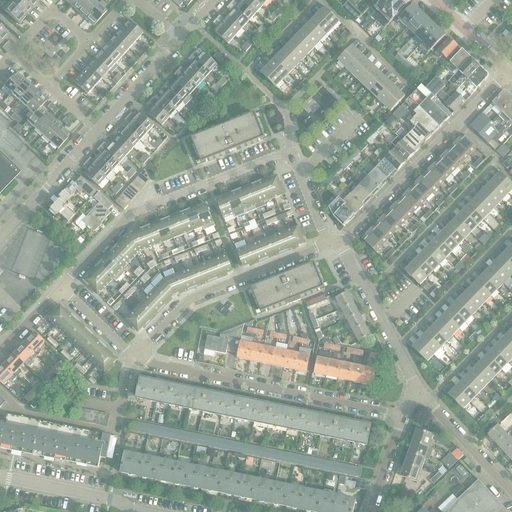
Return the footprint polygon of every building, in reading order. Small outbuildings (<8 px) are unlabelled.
[(22,0),(14,0),(11,3),(26,16),(33,9),(22,0)] [(38,0),(22,0),(33,9),(39,1),(38,0)] [(74,0),(70,5),(77,12),(88,0),(74,0)] [(88,0),(77,12),(85,19),(98,5),(92,0),(88,0)] [(255,0),(241,0),(241,1),(255,14),(262,6),(255,0)] [(374,13),(368,19),(370,21),(374,25),(376,22),(384,29),(410,1),(409,0),(382,0),(379,3),(372,10),(372,11),(374,13)] [(241,1),(238,5),(233,1),(230,4),(249,21),(255,14),(241,1)] [(348,1),(342,8),(355,21),(362,14),(348,1)] [(378,2),(371,9),(372,10),(379,3),(378,2)] [(11,3),(4,11),(19,24),(26,16),(11,3)] [(230,4),(227,8),(231,12),(227,16),(242,29),(249,21),(230,4)] [(106,12),(98,5),(85,19),(92,26),(106,12)] [(399,21),(407,28),(421,13),(413,6),(399,21)] [(312,11),(316,16),(317,15),(332,29),(339,22),(324,8),(319,13),(315,8),(312,11)] [(407,28),(415,36),(429,21),(421,13),(407,28)] [(306,18),(310,22),(311,21),(326,36),(332,29),(317,15),(316,16),(313,19),(308,15),(306,18)] [(227,16),(224,20),(219,16),(216,19),(235,36),(242,29),(227,16)] [(216,19),(213,23),(217,27),(213,31),(228,44),(235,36),(216,19)] [(136,41),(143,34),(129,20),(122,28),(136,41)] [(299,24),(304,28),(305,28),(320,42),(326,36),(311,21),(310,22),(306,26),(302,21),(299,24)] [(370,21),(364,27),(368,31),(374,25),(370,21)] [(415,36),(422,43),(437,28),(429,21),(415,36)] [(0,40),(2,42),(9,34),(0,26),(0,40)] [(122,28),(115,36),(129,49),(136,41),(122,28)] [(293,30),(298,35),(298,34),(313,48),(320,42),(305,28),(304,28),(300,32),(296,28),(293,30)] [(437,28),(422,43),(418,48),(426,55),(445,36),(437,28)] [(511,47),(511,34),(511,33),(510,34),(506,38),(501,34),(499,36),(504,41),(505,41),(511,47)] [(287,37),(291,41),(292,41),(307,55),(313,48),(298,34),(298,35),(294,39),(289,34),(287,37)] [(115,36),(108,43),(123,57),(129,49),(115,36)] [(461,51),(456,46),(456,45),(454,43),(453,43),(449,39),(434,54),(439,59),(442,56),(449,63),(461,51)] [(281,43),(285,48),(286,47),(301,61),(307,55),(292,41),(291,41),(288,45),(283,41),(281,43)] [(338,61),(344,68),(359,53),(358,52),(354,48),(359,44),(356,41),(351,46),(352,47),(338,61)] [(108,43),(101,51),(116,64),(123,57),(108,43)] [(386,50),(391,55),(396,50),(390,45),(386,50)] [(274,50),(279,54),(280,53),(295,68),(301,61),(286,47),(285,48),(281,52),(277,47),(274,50)] [(362,48),(358,52),(359,53),(344,68),(351,74),(365,59),(364,58),(360,55),(365,50),(362,48)] [(462,50),(461,51),(449,63),(445,67),(452,74),(452,73),(455,76),(471,59),(462,50)] [(101,51),(94,58),(109,72),(116,64),(101,51)] [(210,72),(217,64),(203,51),(199,56),(195,52),(191,55),(210,72)] [(399,52),(394,58),(401,65),(406,60),(399,52)] [(268,56),(273,61),(273,60),(288,74),(295,68),(280,53),(279,54),(275,58),(271,54),(268,56)] [(219,63),(222,59),(216,54),(213,57),(219,63)] [(369,54),(364,58),(365,59),(351,74),(357,80),(372,65),(371,65),(367,61),(371,56),(369,54)] [(191,55),(188,60),(192,63),(189,67),(203,80),(210,72),(191,55)] [(94,58),(87,66),(102,79),(109,72),(94,58)] [(455,76),(448,82),(456,90),(465,81),(466,81),(480,67),(471,59),(455,76)] [(262,63),(266,67),(267,66),(282,81),(288,74),(273,60),(273,61),(269,64),(264,60),(262,63)] [(375,60),(371,65),(372,65),(357,80),(364,87),(378,72),(377,71),(373,67),(378,62),(375,60)] [(406,60),(401,65),(411,74),(416,69),(406,60)] [(87,66),(80,74),(95,87),(102,79),(87,66)] [(276,87),(282,81),(267,66),(266,67),(263,71),(258,67),(256,69),(260,74),(261,73),(276,87)] [(381,66),(377,71),(378,72),(364,87),(370,93),(384,78),(384,77),(380,73),(384,69),(381,66)] [(189,67),(185,71),(181,67),(178,71),(196,87),(203,80),(189,67)] [(445,103),(444,104),(454,113),(465,102),(460,97),(466,91),(471,96),(488,78),(488,75),(480,67),(466,81),(469,85),(465,89),(462,86),(452,96),(445,103)] [(420,83),(426,76),(419,69),(413,76),(420,83)] [(178,71),(174,75),(178,78),(175,82),(189,95),(196,87),(178,71)] [(3,87),(11,94),(24,79),(16,72),(3,87)] [(388,72),(384,77),(384,78),(370,93),(377,99),(391,84),(390,83),(386,80),(391,75),(388,72)] [(80,74),(73,81),(88,95),(95,87),(80,74)] [(433,96),(435,94),(436,94),(443,87),(444,88),(445,86),(436,77),(425,89),(433,96)] [(11,94),(19,101),(32,86),(24,79),(11,94)] [(394,79),(390,83),(391,84),(377,99),(383,105),(398,90),(397,90),(393,86),(397,81),(394,79)] [(164,86),(183,103),(186,105),(193,98),(189,95),(175,82),(171,86),(167,82),(164,86)] [(401,85),(397,90),(398,90),(383,105),(390,112),(404,97),(399,92),(404,88),(401,85)] [(409,98),(440,127),(452,115),(433,96),(425,89),(421,85),(409,98)] [(19,101),(26,107),(39,93),(32,86),(19,101)] [(164,86),(160,89),(165,93),(161,97),(176,110),(183,103),(164,86)] [(314,129),(339,102),(322,86),(315,94),(324,102),(305,121),(314,129)] [(436,94),(445,103),(452,96),(444,88),(443,87),(436,94)] [(511,101),(511,98),(505,92),(503,92),(492,103),(502,113),(511,101)] [(47,100),(39,93),(26,107),(33,114),(34,114),(40,107),(47,100)] [(161,97),(158,101),(153,97),(150,101),(169,118),(176,110),(161,97)] [(404,110),(410,116),(431,136),(440,127),(409,98),(404,103),(405,103),(401,107),(404,110)] [(150,101),(147,105),(151,109),(147,113),(162,126),(169,118),(150,101)] [(511,101),(502,113),(499,117),(504,122),(501,124),(503,126),(504,127),(511,118),(511,101)] [(492,103),(482,113),(485,116),(492,110),(495,106),(492,103)] [(401,107),(400,106),(391,115),(395,119),(404,110),(401,107)] [(33,114),(26,121),(34,128),(47,114),(40,107),(34,114),(33,114)] [(146,133),(154,125),(139,112),(135,117),(131,113),(128,116),(146,133)] [(490,124),(491,122),(482,113),(470,126),(480,135),(490,124)] [(34,128),(42,135),(55,121),(47,114),(34,128)] [(198,141),(193,143),(200,159),(204,157),(206,162),(260,140),(258,136),(263,134),(257,118),(252,120),(250,115),(230,123),(229,121),(216,127),(216,129),(196,137),(198,141)] [(391,115),(383,123),(387,128),(396,119),(395,119),(391,115)] [(128,116),(125,120),(129,124),(125,128),(140,141),(146,133),(128,116)] [(410,116),(406,120),(415,128),(412,131),(424,143),(431,136),(410,116)] [(503,126),(498,132),(488,143),(495,150),(499,145),(497,142),(506,133),(511,137),(511,135),(511,118),(504,127),(503,126)] [(42,135),(49,142),(63,128),(55,121),(42,135)] [(374,132),(378,135),(379,137),(387,128),(383,123),(374,132)] [(498,132),(496,130),(490,124),(480,135),(488,143),(498,132)] [(178,126),(175,130),(179,134),(183,130),(178,126)] [(70,135),(63,128),(49,142),(57,149),(70,135)] [(125,128),(122,132),(117,128),(114,131),(133,148),(140,141),(125,128)] [(395,135),(398,138),(414,154),(422,146),(410,134),(408,135),(401,129),(395,135)] [(114,131),(111,135),(115,139),(112,143),(126,156),(133,148),(114,131)] [(369,144),(378,135),(374,132),(366,141),(369,144)] [(469,155),(476,148),(462,135),(456,141),(469,155)] [(394,150),(406,162),(414,154),(398,138),(391,144),(395,148),(394,150)] [(366,141),(357,150),(361,153),(369,144),(366,141)] [(456,141),(449,148),(463,161),(469,155),(456,141)] [(112,143),(108,147),(104,143),(100,147),(119,163),(126,156),(112,143)] [(503,145),(497,152),(503,158),(509,151),(503,145)] [(100,147),(97,150),(101,154),(98,158),(112,171),(119,163),(100,147)] [(449,148),(443,154),(457,168),(463,161),(449,148)] [(379,149),(377,151),(397,171),(405,163),(393,151),(391,153),(387,149),(383,153),(379,149)] [(357,150),(349,158),(352,162),(361,153),(357,150)] [(390,179),(397,171),(377,151),(374,154),(377,157),(373,162),(378,166),(377,167),(390,179)] [(0,193),(21,172),(0,152),(0,193)] [(443,154),(437,161),(450,174),(457,168),(443,154)] [(98,158),(94,162),(90,158),(87,162),(105,179),(112,171),(98,158)] [(349,158),(340,167),(343,171),(352,162),(349,158)] [(509,172),(511,168),(511,162),(508,159),(502,165),(509,172)] [(437,161),(430,167),(444,181),(450,174),(437,161)] [(87,162),(83,165),(88,169),(84,173),(98,186),(105,179),(87,162)] [(340,167),(331,176),(335,179),(343,171),(340,167)] [(430,167),(424,174),(438,187),(444,181),(430,167)] [(145,169),(139,176),(147,184),(151,180),(145,169)] [(380,189),(388,181),(375,169),(370,174),(366,170),(363,173),(380,189)] [(363,173),(357,180),(361,184),(360,184),(373,197),(380,189),(363,173)] [(487,176),(492,181),(493,180),(508,194),(511,189),(511,185),(499,173),(495,178),(490,173),(487,176)] [(424,174),(418,180),(432,194),(438,187),(424,174)] [(91,197),(97,191),(81,176),(74,183),(72,182),(59,197),(61,198),(58,201),(55,197),(51,201),(55,204),(49,211),(57,218),(60,215),(65,219),(68,222),(76,214),(68,207),(69,206),(69,203),(67,201),(76,191),(78,193),(81,192),(83,190),(91,197)] [(139,176),(135,180),(144,188),(147,184),(139,176)] [(278,176),(267,181),(274,198),(285,194),(278,176)] [(331,176),(323,185),(326,188),(335,179),(331,176)] [(135,180),(131,184),(140,193),(144,188),(135,180)] [(418,180),(411,187),(425,200),(432,194),(418,180)] [(481,183),(486,187),(487,186),(502,200),(508,194),(493,180),(492,181),(488,185),(484,180),(481,183)] [(267,181),(257,185),(264,202),(274,198),(267,181)] [(363,207),(371,199),(358,187),(357,188),(352,183),(348,186),(347,185),(344,188),(363,207)] [(131,184),(127,188),(136,197),(140,193),(131,184)] [(257,185),(247,189),(255,210),(256,210),(255,206),(264,202),(257,185)] [(475,189),(480,193),(481,193),(495,207),(502,200),(487,186),(486,187),(482,191),(478,186),(475,189)] [(411,187),(405,193),(419,207),(425,200),(411,187)] [(127,188),(123,193),(132,201),(136,197),(127,188)] [(344,188),(336,197),(338,198),(355,215),(363,207),(344,188)] [(247,189),(237,193),(245,214),(255,210),(247,189)] [(82,230),(86,226),(93,232),(110,213),(108,211),(113,205),(99,193),(94,198),(99,203),(86,217),(83,214),(76,222),(76,224),(82,230)] [(123,193),(119,197),(128,205),(132,201),(123,193)] [(237,193),(227,197),(235,218),(245,214),(237,193)] [(405,193),(399,200),(413,213),(419,207),(405,193)] [(469,196),(473,200),(474,199),(489,213),(495,207),(481,193),(480,193),(476,197),(471,193),(469,196)] [(119,197),(115,201),(124,210),(128,205),(119,197)] [(227,197),(216,201),(223,218),(233,215),(235,218),(227,197)] [(462,202),(467,207),(468,206),(483,220),(489,213),(474,199),(473,200),(470,204),(465,199),(462,202)] [(354,216),(337,200),(328,208),(333,217),(343,227),(354,216)] [(399,200),(393,206),(406,220),(413,213),(399,200)] [(207,205),(196,209),(204,230),(215,226),(207,206),(207,205)] [(393,206),(386,213),(400,226),(406,220),(393,206)] [(456,209),(461,213),(462,212),(476,226),(483,220),(468,206),(467,207),(463,210),(459,206),(456,209)] [(196,209),(186,213),(193,231),(202,227),(204,231),(204,230),(196,209)] [(450,215),(455,220),(455,219),(470,233),(476,226),(462,212),(461,213),(457,217),(452,212),(450,215)] [(186,213),(175,217),(183,235),(193,231),(186,213)] [(386,213),(380,219),(394,233),(400,226),(386,213)] [(175,217),(165,221),(173,239),(183,235),(175,217)] [(65,219),(60,225),(63,228),(68,222),(65,219)] [(380,219),(374,226),(388,239),(394,233),(380,219)] [(443,222),(448,226),(449,225),(464,239),(470,233),(455,219),(455,220),(451,223),(446,219),(443,222)] [(165,221),(155,225),(163,243),(173,239),(165,221)] [(155,225),(145,229),(152,246),(163,243),(155,225)] [(437,228),(442,233),(443,232),(458,246),(464,239),(449,225),(448,226),(444,230),(440,225),(437,228)] [(297,226),(287,230),(294,248),(304,243),(297,226)] [(374,226),(368,232),(381,245),(388,239),(374,226)] [(152,246),(145,229),(135,233),(142,251),(152,246)] [(277,234),(284,252),(294,248),(287,230),(277,234)] [(368,232),(361,239),(375,252),(381,245),(368,232)] [(431,235),(435,239),(437,238),(451,252),(458,246),(443,232),(442,233),(438,236),(433,232),(431,235)] [(125,239),(122,242),(136,255),(137,254),(142,251),(135,233),(132,234),(125,238),(125,239)] [(267,238),(274,256),(284,252),(277,234),(267,238)] [(257,242),(264,260),(274,256),(267,238),(257,242)] [(424,241),(429,246),(430,245),(445,259),(451,252),(437,238),(435,239),(432,243),(427,238),(424,241)] [(122,242),(115,250),(128,263),(136,255),(122,242)] [(257,242),(247,246),(254,264),(264,260),(257,242)] [(511,244),(508,248),(504,244),(501,247),(506,251),(507,250),(511,255),(511,244)] [(418,247),(423,252),(424,251),(439,265),(445,259),(430,245),(429,246),(425,250),(421,245),(418,247)] [(247,246),(236,250),(243,268),(254,264),(247,246)] [(473,247),(466,254),(471,258),(477,252),(473,247)] [(115,250),(107,258),(124,274),(125,273),(122,270),(128,263),(115,250)] [(506,251),(502,255),(498,251),(495,253),(499,257),(500,256),(511,267),(511,255),(507,250),(506,251)] [(412,254),(417,259),(418,258),(433,272),(439,265),(424,251),(423,252),(419,256),(414,251),(412,254)] [(216,258),(223,276),(233,272),(226,254),(216,258)] [(461,261),(464,265),(470,259),(466,255),(461,261)] [(511,267),(500,256),(499,257),(496,261),(491,257),(489,260),(493,264),(494,263),(509,278),(511,274),(511,267)] [(107,258),(100,265),(116,281),(124,274),(107,258)] [(206,262),(213,280),(223,276),(216,258),(206,262)] [(406,260),(410,265),(411,264),(426,278),(433,272),(418,258),(417,259),(413,262),(408,258),(406,260)] [(196,266),(203,284),(213,280),(206,262),(196,266)] [(494,263),(493,264),(490,268),(485,264),(482,266),(487,271),(488,270),(503,284),(509,278),(494,263)] [(420,285),(426,279),(426,278),(411,264),(410,265),(407,269),(402,264),(399,267),(404,272),(405,271),(420,285)] [(100,265),(92,273),(106,287),(113,279),(116,282),(116,281),(100,265)] [(316,268),(312,269),(310,265),(256,286),(258,291),(253,293),(259,309),(264,307),(266,311),(286,303),(287,305),(300,300),(299,298),(319,290),(320,290),(318,285),(320,284),(323,284),(316,268)] [(196,266),(185,270),(193,288),(203,284),(196,266)] [(193,288),(185,270),(175,274),(183,292),(193,288)] [(488,270),(487,271),(483,274),(479,270),(476,273),(481,277),(481,276),(496,291),(503,284),(488,270)] [(92,273),(85,281),(98,294),(106,287),(92,273)] [(175,274),(164,279),(175,296),(178,294),(183,292),(175,274)] [(481,276),(481,277),(477,281),(473,276),(470,279),(474,283),(475,283),(490,297),(496,291),(481,276)] [(164,279),(155,288),(168,301),(171,298),(175,296),(164,279)] [(475,283),(474,283),(471,287),(466,283),(464,286),(468,290),(469,289),(484,304),(490,297),(475,283)] [(161,309),(168,301),(155,288),(147,296),(161,309)] [(469,289),(468,290),(464,294),(460,290),(457,292),(462,296),(463,296),(478,310),(484,304),(469,289)] [(335,300),(341,311),(353,304),(348,293),(335,300)] [(325,295),(306,302),(307,307),(326,300),(325,295)] [(153,317),(161,309),(147,296),(140,304),(153,317)] [(463,296),(462,296),(458,300),(453,296),(451,299),(455,303),(456,302),(471,317),(478,310),(463,296)] [(456,302),(455,303),(452,307),(447,302),(445,305),(449,309),(450,308),(465,323),(471,317),(456,302)] [(132,311),(146,325),(153,317),(140,304),(132,311)] [(341,311),(347,321),(359,315),(353,304),(341,311)] [(55,326),(68,313),(61,306),(48,319),(55,326)] [(450,308),(449,309),(445,313),(441,309),(438,312),(443,316),(444,315),(459,330),(465,323),(450,308)] [(132,311),(124,320),(138,333),(146,325),(132,311)] [(55,326),(62,333),(75,319),(68,313),(55,326)] [(347,321),(352,331),(365,325),(359,315),(347,321)] [(444,315),(443,316),(439,320),(435,315),(432,318),(436,322),(437,321),(452,336),(459,330),(444,315)] [(62,333),(69,340),(82,326),(75,319),(62,333)] [(437,321),(436,322),(433,326),(428,322),(426,325),(430,329),(431,328),(446,343),(452,336),(437,321)] [(240,342),(241,337),(244,325),(220,334),(219,338),(207,336),(205,347),(204,350),(226,354),(227,348),(238,350),(240,342)] [(370,336),(365,325),(352,331),(358,342),(370,336)] [(76,346),(89,333),(82,326),(69,340),(76,346)] [(431,328),(430,329),(427,333),(422,328),(419,331),(424,335),(425,334),(440,349),(446,343),(431,328)] [(511,330),(511,331),(507,334),(502,330),(500,333),(504,337),(505,336),(511,343),(511,330)] [(38,356),(42,352),(39,348),(45,342),(34,333),(24,343),(38,356)] [(96,339),(89,333),(76,346),(83,353),(96,339)] [(425,334),(424,335),(420,339),(416,335),(413,337),(418,342),(419,341),(434,355),(440,349),(425,334)] [(504,337),(501,341),(496,337),(494,339),(498,343),(499,343),(511,355),(511,343),(505,336),(504,337)] [(332,339),(336,346),(341,343),(337,337),(332,339)] [(83,353),(89,360),(103,346),(96,339),(83,353)] [(419,341),(418,342),(414,346),(409,341),(407,344),(412,348),(427,362),(434,355),(419,341)] [(247,343),(240,342),(238,350),(236,359),(248,361),(252,344),(247,343)] [(24,364),(29,358),(33,361),(38,356),(24,343),(14,354),(24,364)] [(511,355),(499,343),(498,343),(496,346),(494,347),(490,343),(487,346),(491,350),(492,349),(507,364),(511,358),(511,355)] [(263,346),(252,344),(248,361),(260,363),(263,346)] [(89,360),(96,366),(110,353),(103,346),(89,360)] [(260,363),(264,364),(271,366),(275,349),(263,346),(260,363)] [(271,366),(278,367),(283,368),(286,351),(275,349),(271,366)] [(492,349),(491,350),(488,354),(483,350),(481,352),(485,357),(486,356),(501,370),(507,364),(492,349)] [(283,368),(292,370),(294,370),(298,353),(286,351),(283,368)] [(117,360),(110,353),(96,366),(104,373),(117,360)] [(306,373),(309,356),(298,353),(294,370),(306,373)] [(17,377),(22,373),(19,370),(24,364),(14,354),(4,364),(17,377)] [(314,374),(326,377),(329,360),(330,357),(325,356),(324,359),(317,358),(314,374)] [(486,356),(485,357),(481,360),(477,356),(474,359),(479,363),(480,362),(495,377),(501,370),(486,356)] [(326,377),(337,379),(341,362),(329,360),(326,377)] [(56,373),(62,366),(58,362),(51,369),(56,373)] [(337,379),(348,382),(352,365),(341,362),(337,379)] [(480,362),(479,363),(475,367),(471,362),(468,365),(473,369),(488,383),(495,377),(480,362)] [(4,364),(0,368),(0,381),(4,385),(9,380),(12,382),(17,377),(4,364)] [(348,382),(360,384),(363,367),(352,365),(348,382)] [(375,370),(363,367),(360,384),(372,386),(375,370)] [(51,369),(44,377),(48,381),(56,373),(51,369)] [(473,369),(469,373),(464,369),(462,372),(466,376),(467,375),(482,390),(488,383),(473,369)] [(467,375),(466,376),(463,380),(458,375),(456,378),(460,382),(461,382),(476,396),(482,390),(467,375)] [(140,379),(136,399),(169,405),(173,386),(140,379)] [(461,382),(460,382),(457,386),(452,382),(449,384),(454,389),(455,388),(470,402),(476,396),(461,382)] [(35,394),(42,388),(37,384),(31,390),(35,394)] [(70,393),(63,386),(56,393),(63,400),(70,393)] [(206,393),(173,386),(169,405),(202,412),(206,393)] [(455,388),(454,389),(450,393),(446,388),(443,391),(448,395),(463,409),(470,402),(455,388)] [(31,390),(23,398),(28,402),(35,394),(31,390)] [(239,399),(206,393),(202,412),(235,419),(239,399)] [(0,446),(98,467),(100,456),(106,457),(110,436),(7,415),(5,424),(0,422),(0,407),(2,406),(0,404),(4,400),(0,396),(0,446)] [(272,406),(239,399),(235,419),(268,426),(272,406)] [(493,400),(487,406),(489,408),(496,402),(493,400)] [(305,413),(272,406),(268,426),(301,433),(305,413)] [(338,420),(305,413),(301,433),(334,439),(338,420)] [(109,415),(104,414),(101,425),(107,427),(109,415)] [(423,417),(421,424),(428,426),(430,420),(423,417)] [(366,446),(371,427),(338,420),(334,439),(366,446)] [(507,435),(498,426),(488,435),(497,444),(507,435)] [(416,429),(412,441),(429,447),(431,440),(439,443),(441,439),(432,436),(433,435),(416,429)] [(497,444),(505,453),(511,445),(511,440),(507,435),(497,444)] [(111,436),(107,458),(113,459),(117,438),(111,436)] [(412,441),(408,453),(425,458),(429,460),(433,448),(429,447),(412,441)] [(408,453),(404,465),(421,470),(425,458),(408,453)] [(444,465),(448,470),(457,461),(450,453),(445,458),(448,461),(444,465)] [(125,454),(121,473),(154,480),(158,460),(125,454)] [(247,457),(245,466),(252,467),(254,459),(247,457)] [(463,461),(473,471),(475,468),(466,458),(463,461)] [(191,467),(158,460),(154,480),(187,487),(191,467)] [(404,465),(400,477),(416,482),(421,470),(404,465)] [(460,465),(456,470),(462,477),(467,472),(460,465)] [(224,474),(191,467),(187,487),(220,493),(224,474)] [(257,481),(224,474),(220,493),(253,500),(257,481)] [(508,511),(478,480),(444,511),(508,511)] [(289,487),(257,481),(253,500),(286,507),(289,487)] [(460,484),(452,491),(458,498),(466,490),(460,484)] [(416,491),(419,497),(427,492),(424,486),(416,491)] [(318,511),(322,494),(289,487),(286,507),(311,511),(318,511)] [(353,511),(355,501),(322,494),(318,511),(353,511)] [(424,496),(418,502),(422,506),(429,500),(424,496)]
